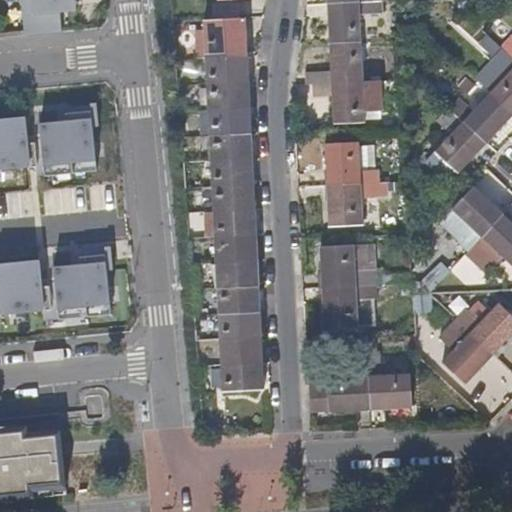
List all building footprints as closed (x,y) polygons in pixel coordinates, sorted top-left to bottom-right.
[(18,0),(23,38),(61,34),(59,13),(77,12),(75,0),(18,0)] [(362,42),(361,14),(382,13),(382,1),(329,3),(331,43),(362,42)] [(247,59),(245,20),(204,22),(204,37),(205,61),(247,59)] [(505,52),(488,35),(479,44),(496,61),(505,52)] [(364,79),(362,42),(331,43),(333,69),(334,80),(364,79)] [(511,59),(505,52),(496,61),(476,80),(491,94),(511,113),(511,59)] [(247,83),(247,59),(205,61),(206,86),(247,83)] [(334,80),(333,69),(315,69),(316,81),(334,80)] [(366,118),(365,107),(372,107),(371,91),(380,91),(380,79),(364,79),(334,80),(335,108),(336,120),(366,118)] [(335,108),(334,80),(316,81),(318,109),(335,108)] [(249,109),(247,83),(206,86),(207,90),(208,106),(208,111),(249,109)] [(485,143),(511,116),(511,113),(491,94),(472,114),(458,101),(449,108),(485,143)] [(458,173),(485,143),(449,108),(438,121),(451,136),(425,163),(444,180),(449,176),(451,177),(456,172),(458,173)] [(250,134),(249,109),(208,111),(210,136),(250,134)] [(210,136),(208,111),(200,112),(201,137),(210,136)] [(0,170),(30,168),(26,116),(0,119),(0,170)] [(90,119),(38,123),(42,167),(95,162),(90,119)] [(251,160),(250,134),(210,136),(210,162),(251,160)] [(376,184),(375,171),(374,171),(359,171),(357,147),(357,144),(324,145),(327,186),(376,184)] [(374,171),(372,146),(357,147),(359,171),(374,171)] [(253,185),(251,160),(210,162),(212,187),(253,185)] [(362,226),(360,196),(384,195),(383,183),(376,184),(327,186),(328,227),(362,226)] [(254,211),(253,185),(212,187),(213,213),(254,211)] [(481,239),(502,217),(474,189),(452,211),(472,230),(459,245),(468,253),(481,239)] [(255,237),(254,211),(213,213),(214,229),(214,238),(255,237)] [(511,268),(511,226),(502,217),(481,239),(511,268)] [(256,262),(255,237),(214,238),(216,263),(256,262)] [(354,272),(352,246),(319,248),(321,288),(374,286),(373,271),(354,272)] [(373,271),(372,246),(352,246),(354,272),(373,271)] [(39,261),(0,264),(0,308),(1,316),(44,312),(39,261)] [(104,262),(52,268),(57,309),(109,305),(104,262)] [(257,288),(256,262),(216,263),(217,290),(257,288)] [(356,329),(355,300),(375,299),(374,286),(321,288),(324,330),(356,329)] [(259,313),(257,288),(217,290),(219,315),(259,313)] [(492,355),(511,333),(511,319),(497,306),(479,325),(464,313),(456,322),(492,355)] [(260,339),(259,313),(219,315),(220,341),(260,339)] [(492,355),(456,322),(447,331),(460,344),(442,364),(463,384),(492,355)] [(261,365),(260,339),(220,341),(221,367),(261,365)] [(481,374),(489,381),(503,366),(511,374),(511,343),(511,342),(481,374)] [(369,410),(366,358),(354,359),(355,379),(305,382),(306,403),(307,413),(369,410)] [(410,407),(409,376),(382,378),(380,358),(366,358),(369,410),(410,407)] [(262,391),(261,365),(221,367),(221,371),(222,388),(222,392),(262,391)] [(222,388),(221,371),(211,371),(212,388),(222,388)] [(0,504),(70,497),(62,430),(30,434),(29,427),(0,430),(0,504)]
